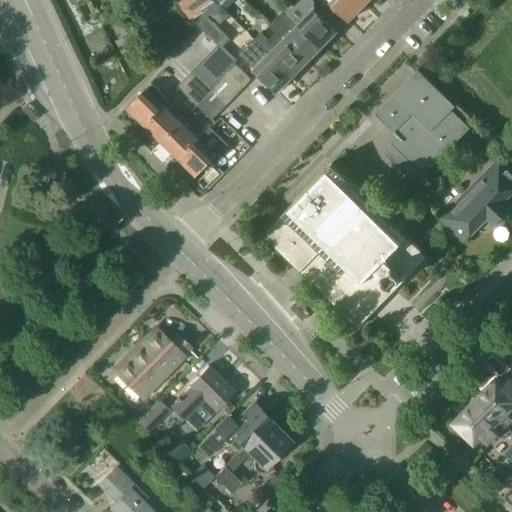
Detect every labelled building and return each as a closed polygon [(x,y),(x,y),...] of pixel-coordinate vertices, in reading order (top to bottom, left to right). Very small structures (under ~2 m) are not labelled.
[(209,0),(184,0),(179,3),(188,17),(211,3),(209,0)] [(365,4),(361,0),(330,0),(329,2),(348,21),(365,4)] [(335,31),(314,10),(306,18),(290,3),(283,10),(320,46),(335,31)] [(320,46),(283,10),(269,24),(276,32),(305,61),(320,46)] [(226,37),(206,18),(199,26),(218,45),(226,37)] [(305,61),(276,32),(269,40),(261,32),(254,39),(291,75),(305,61)] [(247,46),(239,55),(255,70),(276,91),(291,75),(254,39),(247,46)] [(234,62),(218,45),(209,54),(226,71),(234,62)] [(107,49),(97,53),(102,64),(112,59),(107,49)] [(226,71),(209,54),(200,63),(217,80),(226,71)] [(252,79),(234,62),(226,71),(243,88),(252,79)] [(217,80),(200,63),(191,72),(208,89),(217,80)] [(469,127),(450,109),(453,106),(454,105),(422,74),(417,69),(374,113),(402,140),(395,146),(391,141),(385,147),(384,148),(384,150),(384,152),(384,153),(385,154),(414,183),(469,127)] [(243,88),(226,71),(217,80),(234,96),(243,88)] [(208,89),(191,72),(183,80),(192,89),(200,97),(208,89)] [(192,89),(183,80),(177,86),(186,95),(192,89)] [(234,96),(217,80),(208,89),(225,106),(234,96)] [(146,88),(127,107),(145,124),(164,105),(168,101),(151,83),(146,88)] [(200,97),(192,89),(186,95),(194,103),(200,97)] [(225,106),(208,89),(200,97),(209,105),(218,114),(225,106)] [(209,105),(200,97),(194,103),(203,111),(209,105)] [(162,141),(181,122),(164,105),(145,124),(162,141)] [(218,114),(209,105),(203,111),(212,120),(218,114)] [(179,158),(198,139),(181,122),(162,141),(179,158)] [(196,175),(215,156),(198,139),(179,158),(196,175)] [(507,202),(511,197),(511,170),(499,157),(440,217),(463,240),(476,227),(478,229),(487,229),(493,223),(494,223),(511,206),(507,202)] [(427,257),(412,242),(331,162),(261,233),(357,328),(427,257)] [(141,394),(188,346),(177,336),(170,343),(156,329),(116,370),(141,394)] [(206,416),(232,390),(207,365),(188,384),(190,386),(170,406),(183,418),(195,405),(206,416)] [(495,380),(477,399),(503,425),(511,415),(511,386),(507,392),(495,380)] [(150,427),(168,409),(158,399),(140,417),(150,427)] [(503,425),(477,399),(454,422),(473,440),(477,435),(485,443),(503,425)] [(244,446),(269,421),(270,420),(252,402),(243,412),(242,412),(234,419),(228,413),(195,446),(206,457),(225,438),(229,442),(234,436),(243,445),(244,446)] [(243,445),(213,475),(230,492),(240,482),(229,471),(245,455),(247,456),(250,456),(252,454),(254,456),(253,456),(253,457),(253,458),(252,458),(252,459),(252,460),(252,461),(251,462),(252,462),(252,463),(252,464),(252,465),(252,466),(253,466),(253,467),(254,468),(255,469),(256,469),(257,470),(258,470),(259,470),(260,470),(261,470),(262,470),(263,470),(264,469),(265,469),(266,469),(267,468),(279,456),(275,453),(288,440),(269,421),(244,446),(243,445)] [(179,442),(168,453),(174,459),(178,462),(189,452),(179,442)] [(511,454),(487,481),(497,490),(511,474),(511,454)] [(152,511),(141,501),(145,497),(114,467),(97,484),(114,501),(108,507),(112,511),(152,511)] [(90,488),(84,494),(91,500),(96,494),(90,488)]
